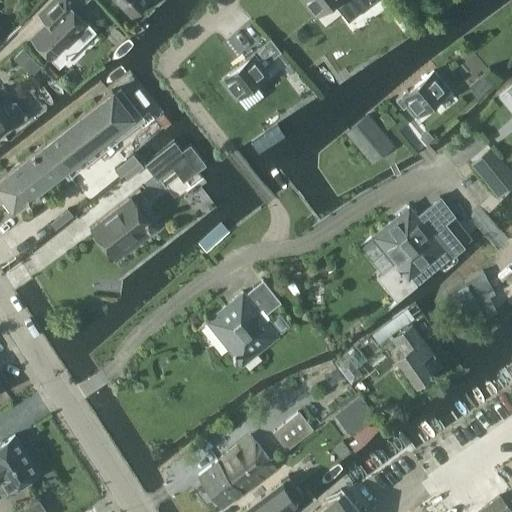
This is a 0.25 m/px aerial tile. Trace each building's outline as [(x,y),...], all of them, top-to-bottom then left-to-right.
[(53,0),(43,10),(52,18),(33,37),(53,56),(87,23),(74,10),(84,0),(53,0)] [(117,0),(132,15),(146,0),(117,0)] [(303,0),(315,14),(333,0),(348,18),(371,0),(303,0)] [(236,96),(268,71),(263,65),(281,50),(270,36),(257,47),(245,56),(247,58),(222,78),(236,96)] [(432,68),(399,96),(404,101),(416,116),(447,91),(449,89),(432,68)] [(511,84),(502,92),(499,95),(500,96),(508,89),(511,93),(511,84)] [(0,190),(13,207),(132,115),(112,89),(0,176),(0,190)] [(0,129),(3,134),(28,115),(15,99),(0,102),(0,129)] [(391,144),(367,114),(348,129),(373,159),(391,144)] [(174,140),(146,163),(157,178),(172,166),(183,181),(206,164),(190,142),(181,149),(174,140)] [(511,173),(491,147),(472,162),(498,194),(511,182),(511,173)] [(138,239),(154,227),(130,196),(92,225),(113,252),(135,235),(138,239)] [(444,248),(425,225),(409,205),(373,234),(395,261),(378,275),(400,300),(420,285),(415,278),(411,282),(408,277),(444,248)] [(450,225),(439,234),(457,257),(468,248),(450,225)] [(488,295),(494,292),(478,263),(458,274),(462,282),(465,280),(466,283),(446,294),(464,327),(495,310),(488,295)] [(263,278),(261,280),(245,293),(243,290),(207,319),(242,362),(277,333),(259,310),(262,307),(266,311),(280,300),(263,278)] [(413,315),(406,306),(371,332),(381,346),(394,337),(391,333),(410,318),(413,315)] [(425,361),(435,354),(412,322),(398,332),(408,347),(396,356),(415,383),(432,371),(425,361)] [(312,428),(298,410),(273,430),(287,448),(312,428)] [(0,487),(3,492),(38,470),(15,434),(0,442),(0,487)] [(223,506),(275,466),(251,434),(198,474),(223,506)] [(288,475),(244,508),(247,511),(279,511),(296,500),(289,490),(296,485),(288,475)] [(360,511),(342,490),(315,511),(360,511)] [(510,511),(498,496),(477,511),(510,511)] [(20,511),(47,511),(40,500),(20,511)]
